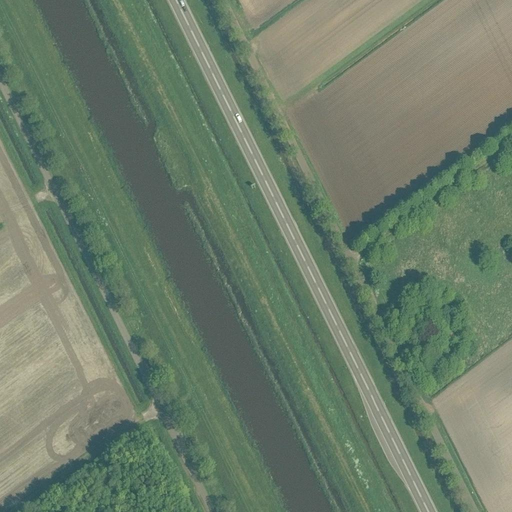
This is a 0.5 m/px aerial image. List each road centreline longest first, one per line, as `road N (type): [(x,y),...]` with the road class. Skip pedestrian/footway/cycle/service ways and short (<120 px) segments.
road 1 (unclassified): [(477,511),(224,0)]
road 2 (trunk): [(428,511),(176,0)]
road 3 (unclassified): [(211,511),(0,79)]
